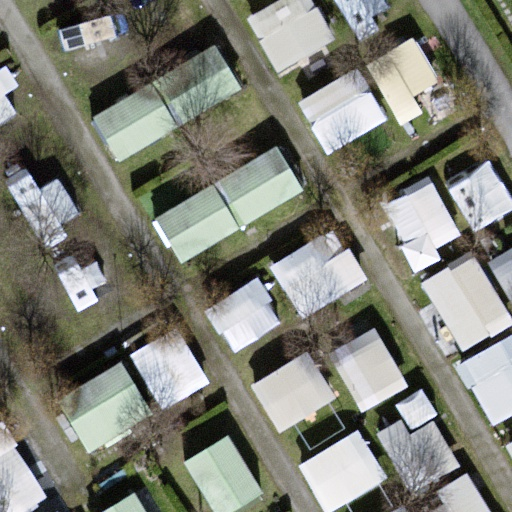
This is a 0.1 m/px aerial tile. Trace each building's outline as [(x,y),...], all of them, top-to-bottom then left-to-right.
[(252,0),(247,3),(279,65),(334,36),(314,0),(252,0)] [(410,125),(455,97),(409,26),(302,94),(329,137),(392,97),(410,125)] [(216,46),(94,117),(120,162),(242,91),(216,46)] [(278,147),(156,218),(182,263),(304,192),(278,147)] [(387,193),(420,255),(462,233),(429,171),(387,193)] [(303,304),(364,263),(348,239),(322,256),(307,233),(271,257),(303,304)] [(511,235),(501,240),(511,271),(511,235)] [(424,269),(460,338),(511,311),(476,242),(424,269)] [(0,273),(0,323),(1,326),(53,309),(38,261),(0,273)] [(257,269),(208,295),(234,343),(283,317),(257,269)] [(511,321),(457,353),(493,415),(511,403),(511,321)] [(336,351),(363,399),(409,372),(381,324),(336,351)] [(61,375),(75,425),(208,389),(192,331),(132,348),(134,355),(61,375)] [(303,342),(250,375),(282,425),(335,392),(303,342)] [(397,465),(449,449),(433,396),(381,412),(397,465)] [(0,511),(38,497),(6,415),(0,417),(0,511)] [(298,453),(327,503),(389,467),(360,417),(298,453)] [(229,422),(186,449),(222,507),(265,480),(229,422)] [(498,511),(469,458),(368,511),(498,511)] [(85,511),(155,511),(132,479),(85,511)]
